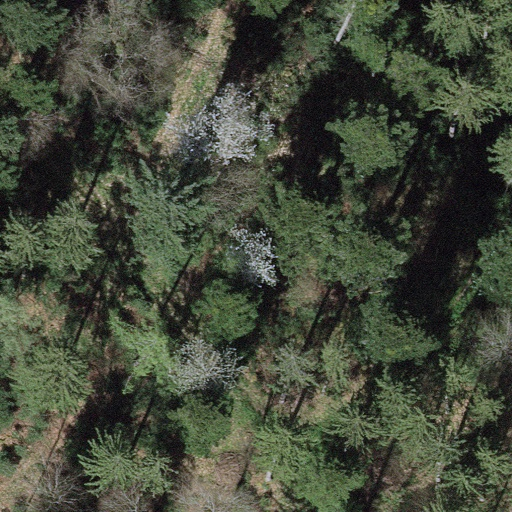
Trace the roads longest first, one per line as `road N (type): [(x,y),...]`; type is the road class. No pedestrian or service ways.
road 1 (track): [(0,39),(168,264),(442,307)]
road 2 (track): [(511,177),(442,307),(508,511)]
